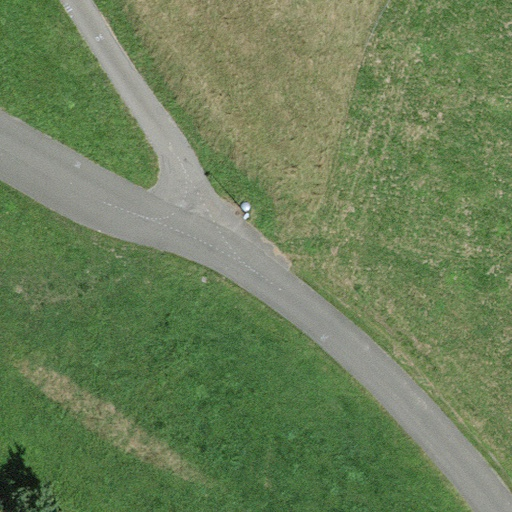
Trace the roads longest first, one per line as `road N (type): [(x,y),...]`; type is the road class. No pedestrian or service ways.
road 1 (unclassified): [(0,143),(183,235),(327,330),(485,511)]
road 2 (track): [(74,0),(162,148),(183,235)]
